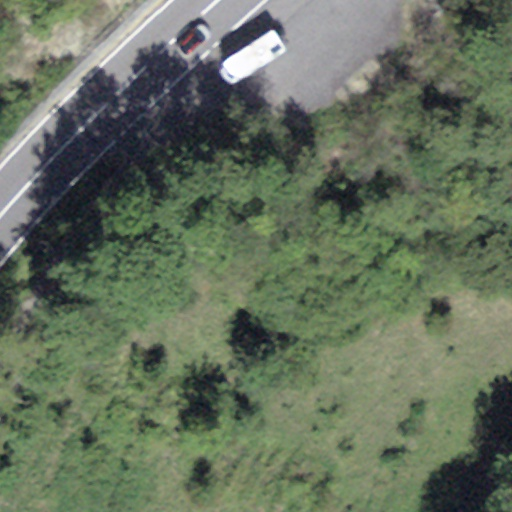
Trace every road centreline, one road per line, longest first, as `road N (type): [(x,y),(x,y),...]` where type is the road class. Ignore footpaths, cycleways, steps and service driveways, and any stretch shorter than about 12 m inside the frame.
road 1 (unclassified): [(135,76),(0,470)]
road 2 (secondary): [(0,217),(135,76)]
